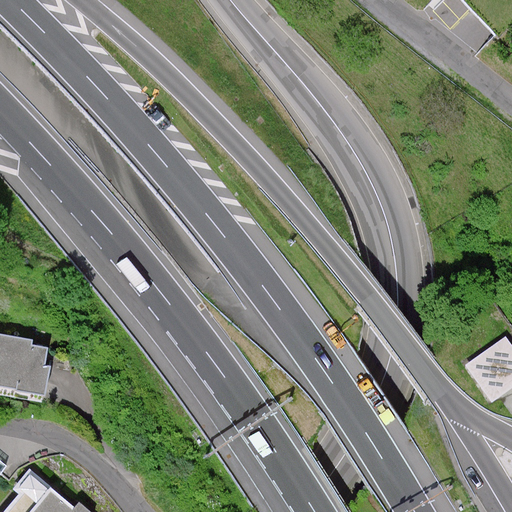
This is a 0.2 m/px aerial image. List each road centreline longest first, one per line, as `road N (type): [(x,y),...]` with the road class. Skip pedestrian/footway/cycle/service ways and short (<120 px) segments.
road 1 (motorway): [(415,511),(336,387),(215,223),(12,0)]
road 2 (tertiary): [(229,0),(348,144),(375,194),(394,281),(388,373),(306,511)]
road 3 (motorway): [(0,109),(136,262),(314,511)]
road 4 (motorway): [(364,290),(216,122),(82,0)]
road 5 (residential): [(0,426),(63,442),(132,495),(142,511)]
road 6 (unclassified): [(379,0),(511,102)]
